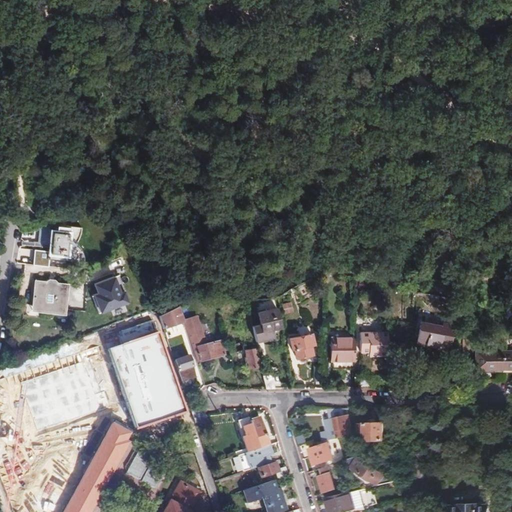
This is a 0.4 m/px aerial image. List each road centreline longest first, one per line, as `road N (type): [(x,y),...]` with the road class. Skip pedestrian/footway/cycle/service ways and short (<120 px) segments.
road 1 (track): [(0,35),(88,4),(390,23),(453,23),(511,10)]
road 2 (track): [(305,0),(364,29),(511,135)]
road 3 (residential): [(273,402),(511,398)]
road 4 (track): [(47,0),(14,217)]
